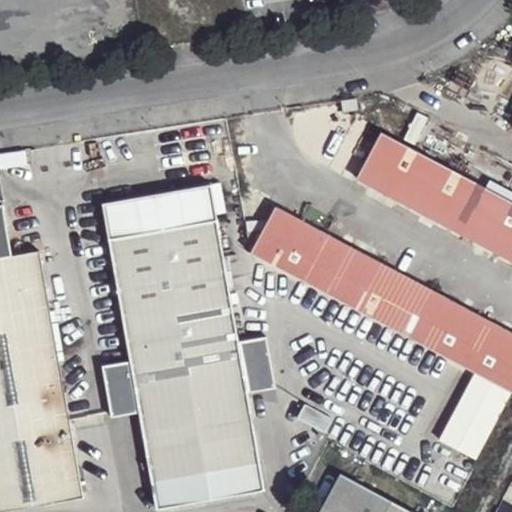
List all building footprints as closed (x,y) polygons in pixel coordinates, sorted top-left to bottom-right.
[(511,207),(376,136),(350,182),(511,267),(511,207)] [(212,189),(103,208),(131,368),(103,373),(112,424),(140,419),(156,511),(177,511),(263,496),(246,399),(274,395),(264,343),(237,348),(212,189)] [(8,204),(0,204),(0,511),(80,501),(37,250),(16,254),(8,204)] [(511,395),(511,339),(275,215),(263,235),(247,239),(250,262),(471,380),(509,401),(511,395)] [(509,401),(471,380),(438,440),(476,461),(509,401)] [(401,511),(338,477),(319,511),(401,511)]
